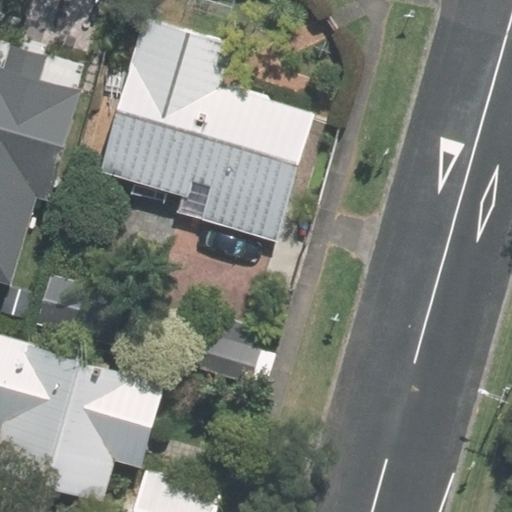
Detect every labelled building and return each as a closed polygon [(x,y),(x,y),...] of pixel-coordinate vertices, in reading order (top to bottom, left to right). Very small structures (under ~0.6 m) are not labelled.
[(314,111),(221,86),(233,41),(142,16),(109,111),(98,170),(141,182),(137,194),(158,200),(162,188),(183,194),(177,215),(277,242),(295,162),(314,111)] [(0,65),(0,282),(9,285),(27,224),(34,196),(47,200),(80,89),(40,77),(47,53),(7,41),(0,65)] [(48,274),(35,323),(113,344),(127,295),(48,274)] [(171,363),(252,384),(266,329),(186,308),(171,363)] [(0,473),(100,501),(111,461),(141,470),(166,380),(0,335),(0,473)] [(215,511),(221,492),(145,471),(133,511),(215,511)]
